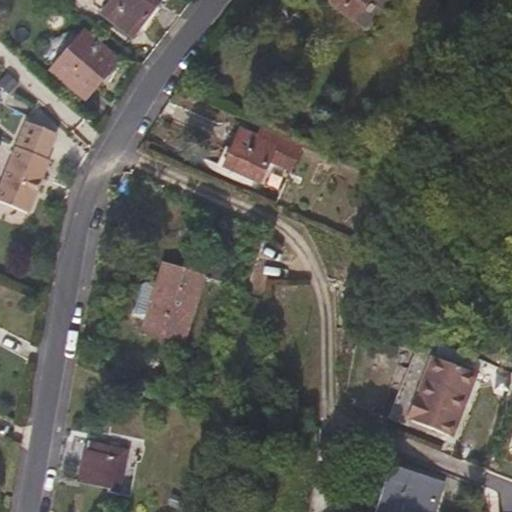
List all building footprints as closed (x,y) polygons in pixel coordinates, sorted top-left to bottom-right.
[(122,45),(153,4),(147,0),(108,0),(92,22),(122,45)] [(323,0),(350,20),(365,0),(323,0)] [(76,109),(99,81),(109,69),(75,39),(41,79),(76,109)] [(282,178),(293,153),(251,134),(247,145),(231,138),(214,174),(250,191),(260,168),(282,178)] [(30,206),(46,166),(11,153),(0,183),(0,210),(25,221),(30,206)] [(225,287),(231,265),(217,261),(185,251),(178,272),(160,267),(140,332),(181,344),(201,280),(225,287)] [(449,421),(464,380),(425,365),(410,406),(449,421)] [(117,500),(127,456),(85,447),(77,487),(108,493),(106,498),(117,500)] [(424,511),(431,491),(384,476),(372,511),(424,511)]
